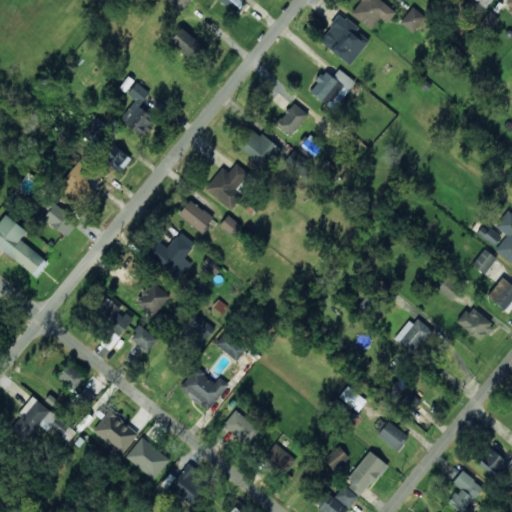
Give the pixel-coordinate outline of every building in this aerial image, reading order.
[(181,11),(190,0),(168,0),(168,2),(181,11)] [(219,0),(237,13),(246,0),(245,0),(219,0)] [(387,23),(396,10),(381,0),(360,0),(351,14),(372,29),(379,18),(387,23)] [(475,0),(485,8),(492,0),(475,0)] [(413,32),(426,17),(413,6),(400,22),(413,32)] [(340,15),(319,40),(350,65),(370,39),(340,15)] [(169,44),(196,61),(206,45),(179,28),(169,44)] [(309,90),(333,109),(355,81),(339,68),(332,77),(325,70),(309,90)] [(156,120),(139,105),(150,93),(137,82),(127,93),(135,100),(120,118),(141,136),(156,120)] [(290,136),(308,114),(293,102),(275,124),(290,136)] [(107,125),(97,117),(82,134),(92,143),(107,125)] [(281,148),(251,127),(237,147),(268,168),(281,148)] [(313,160),(321,148),(305,136),(296,148),(313,160)] [(97,153),(119,173),(131,159),(110,139),(97,153)] [(284,162),(302,176),(312,164),(293,150),(284,162)] [(96,191),(87,182),(93,175),(79,162),(58,185),(81,206),(96,191)] [(205,189),(231,209),(240,197),(233,192),(248,172),(236,163),(229,172),(222,166),(205,189)] [(214,218),(190,199),(178,214),(201,233),(214,218)] [(44,207),(49,209),(43,219),(58,228),(67,211),(48,200),(44,207)] [(27,231),(5,214),(0,220),(0,247),(36,276),(48,261),(20,239),(27,231)] [(220,225),(233,235),(241,225),(228,215),(220,225)] [(178,280),(191,263),(184,258),(195,243),(180,232),(168,247),(156,238),(143,254),(178,280)] [(485,274),(496,256),(483,248),(472,266),(485,274)] [(506,311),(511,303),(511,284),(502,277),(487,296),(506,311)] [(135,301),(152,316),(170,296),(153,281),(135,301)] [(437,290),(453,300),(457,293),(442,283),(437,290)] [(120,310),(122,307),(103,296),(91,315),(122,334),(132,318),(120,310)] [(493,324),(470,306),(457,323),(481,341),(493,324)] [(207,339),(215,326),(196,314),(188,327),(207,339)] [(409,351),(413,344),(420,349),(433,330),(413,316),(395,341),(409,351)] [(130,337),(147,352),(157,340),(140,325),(130,337)] [(215,344),(237,360),(247,347),(224,331),(215,344)] [(74,390),(84,376),(68,364),(58,377),(74,390)] [(219,377),(216,381),(196,367),(179,389),(208,411),(228,384),(219,377)] [(366,400),(347,386),(339,396),(358,411),(366,400)] [(82,409),(95,396),(85,387),(73,401),(82,409)] [(9,428),(25,440),(38,423),(47,430),(58,416),(33,397),(9,428)] [(260,430),(236,409),(223,424),(247,444),(260,430)] [(122,454),(138,433),(109,410),(93,431),(122,454)] [(377,435),(398,451),(409,437),(388,421),(377,435)] [(126,456),(153,479),(170,459),(142,436),(126,456)] [(296,460),(275,442),(263,457),(284,474),(296,460)] [(349,458),(340,445),(323,457),(332,470),(349,458)] [(493,476),(507,461),(492,448),(479,463),(493,476)] [(345,481),(362,495),(387,465),(370,450),(345,481)] [(196,469),(189,463),(170,487),(188,502),(203,483),(192,474),(196,469)] [(464,511),(483,486),(461,470),(452,483),(459,488),(449,502),(462,511),(464,511)] [(357,496),(343,485),(334,496),(348,508),(357,496)] [(314,507),(322,511),(344,511),(348,506),(324,491),(314,507)]
